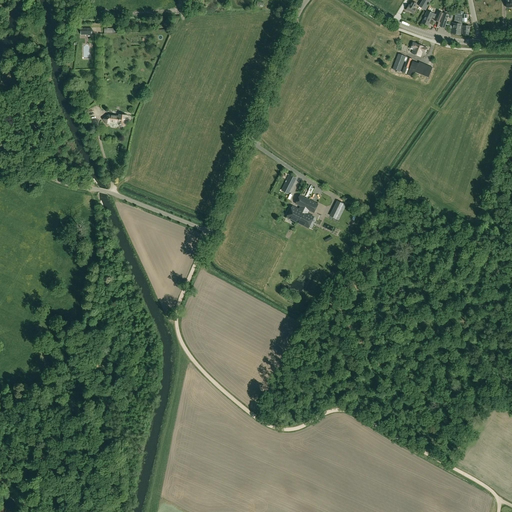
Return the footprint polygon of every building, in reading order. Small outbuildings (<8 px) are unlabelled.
[(423,0),(419,7),(426,11),(432,0),(423,0)] [(406,10),(409,12),(409,11),(413,14),(416,9),(415,8),(417,4),(412,1),(410,5),(409,5),(406,10)] [(428,25),(431,18),(433,13),(427,10),(422,23),(428,25)] [(443,13),(442,13),(438,11),(436,14),(433,13),(431,18),(434,19),(434,20),(440,23),(443,13)] [(445,13),(444,13),(441,23),(446,24),(449,15),(445,13)] [(462,24),(462,22),(461,22),(462,17),(455,16),(454,22),(458,23),(458,24),(453,23),(452,25),(450,25),(450,28),(452,29),(451,33),(460,35),(462,24)] [(413,43),(411,48),(410,49),(413,50),(412,53),(420,57),(422,52),(425,53),(427,48),(413,43)] [(400,72),(404,61),(406,62),(402,72),(406,74),(412,60),(398,54),(393,69),(397,71),(397,72),(399,73),(400,72)] [(413,61),(407,74),(414,77),(415,72),(429,77),(433,67),(419,62),(418,63),(413,61)] [(111,122),(118,123),(121,127),(127,123),(124,118),(124,115),(119,114),(119,117),(117,117),(117,116),(109,115),(103,119),(107,125),(111,122)] [(294,183),(288,180),(284,187),(290,190),(294,183)] [(287,217),(308,228),(314,217),(307,213),(308,210),(314,212),(318,204),(300,196),(296,204),(301,206),(299,210),(292,206),(287,217)] [(337,204),(332,214),(334,216),(337,211),(339,213),(342,206),(337,204)]
